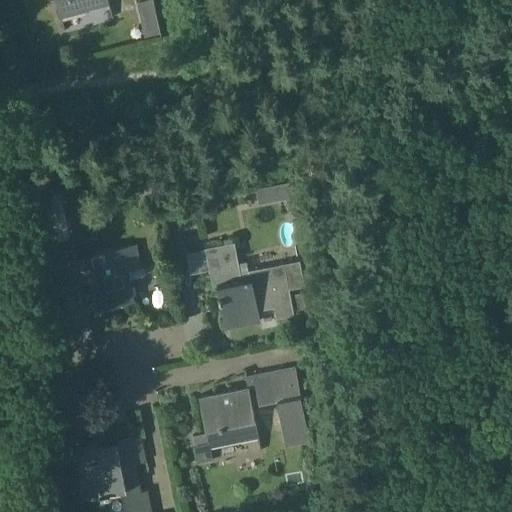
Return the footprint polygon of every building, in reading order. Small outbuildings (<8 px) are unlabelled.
[(56,0),(64,30),(65,29),(61,15),(108,2),(112,17),(113,17),(108,0),(56,0)] [(284,197),(288,219),(303,216),(296,180),(264,186),(267,200),(284,197)] [(63,188),(40,192),(51,245),(57,273),(87,268),(95,307),(133,300),(127,267),(140,265),(136,243),(77,254),(74,241),(63,188)] [(234,240),(205,246),(212,285),(218,284),(227,327),(259,320),(257,309),(274,306),(276,317),(294,314),(289,289),(305,286),(300,258),(249,270),(247,260),(238,262),(234,240)] [(198,395),(204,425),(208,444),(196,446),(198,464),(214,462),(212,447),(258,439),(251,403),(276,398),(286,445),(313,439),(297,365),(245,375),(247,385),(198,395)] [(116,440),(116,438),(73,446),(83,498),(108,493),(108,491),(119,489),(124,511),(152,511),(147,488),(140,490),(135,463),(145,460),(140,436),(116,440)]
